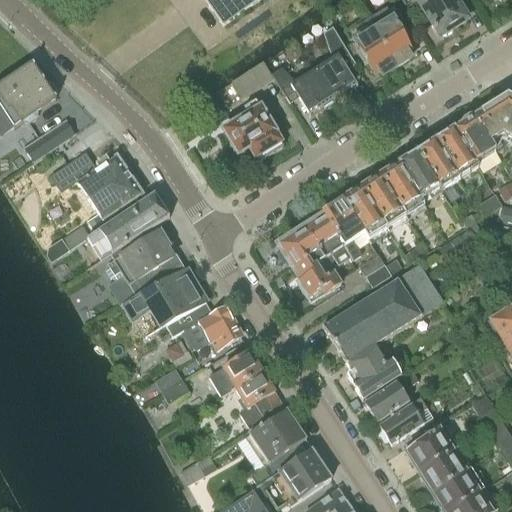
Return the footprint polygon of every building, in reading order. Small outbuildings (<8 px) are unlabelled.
[(202,0),(222,26),(257,0),(202,0)] [(453,30),(466,22),(452,0),(416,0),(415,1),(434,30),(432,31),(434,33),(435,32),(439,39),(441,38),(445,38),(451,34),(453,30)] [(411,54),(404,41),(405,40),(398,28),(396,29),(390,20),(391,20),(385,10),(366,23),(396,70),(409,61),(407,57),(411,54)] [(396,70),(366,23),(353,31),(358,39),(352,43),(358,53),(356,54),(364,66),(366,65),(374,78),(378,75),(381,79),(396,70)] [(352,85),(339,64),(348,58),(334,37),(331,31),(322,37),(324,43),(330,58),(320,64),(322,68),(314,73),(333,103),(345,96),(342,91),(352,85)] [(5,85),(0,88),(0,100),(6,111),(1,114),(12,131),(23,123),(28,126),(36,121),(35,115),(55,102),(54,101),(56,96),(50,86),(44,86),(31,67),(5,85)] [(333,103),(314,73),(304,80),(302,76),(292,83),(280,71),(270,78),(284,99),(293,94),(306,114),(316,108),(319,112),(333,103)] [(237,82),(247,98),(251,95),(242,79),(237,82)] [(511,103),(506,100),(474,120),(490,147),(502,140),(502,139),(511,123),(511,103)] [(237,124),(222,133),(228,143),(228,147),(232,153),(235,155),(236,157),(247,150),(256,165),(282,150),(264,120),(266,119),(264,117),(263,118),(254,103),(242,110),(244,114),(234,120),(237,124)] [(75,133),(67,120),(47,133),(55,146),(75,133)] [(490,147),(474,120),(455,132),(476,166),(495,154),(492,151),(490,147)] [(511,123),(502,139),(502,140),(511,145),(511,123)] [(429,132),(428,133),(433,140),(434,139),(439,136),(434,129),(429,132)] [(455,132),(437,144),(460,182),(479,170),(476,166),(455,132)] [(437,144),(418,155),(442,193),(460,182),(437,144)] [(418,155),(400,167),(423,205),(442,193),(418,155)] [(84,158),(50,180),(61,196),(75,187),(97,219),(86,226),(93,237),(112,223),(109,217),(139,197),(140,198),(141,198),(116,160),(95,174),(84,158)] [(400,167),(381,179),(406,220),(425,208),(423,205),(400,167)] [(381,179),(362,190),(388,231),(406,220),(381,179)] [(498,192),(503,203),(511,198),(511,187),(511,186),(498,192)] [(388,231),(362,190),(343,203),(364,236),(368,244),(388,231)] [(88,240),(86,242),(91,251),(99,263),(111,255),(115,253),(159,226),(168,220),(153,197),(143,203),(112,223),(93,237),(88,240)] [(364,236),(343,203),(323,215),(352,262),(359,258),(351,244),(364,236)] [(511,211),(501,209),(498,224),(511,227),(511,211)] [(352,262),(323,215),(303,228),(327,267),(333,263),(337,269),(350,261),(351,263),(352,262)] [(106,266),(105,273),(109,281),(116,283),(122,280),(127,289),(129,288),(137,300),(184,273),(175,257),(172,259),(168,251),(170,250),(169,248),(172,247),(159,226),(115,253),(118,257),(119,259),(106,266)] [(327,267),(303,228),(288,237),(290,242),(277,250),(291,271),(307,261),(312,270),(317,267),(325,279),(331,275),(326,267),(327,267)] [(47,251),(45,258),(50,266),(86,242),(88,240),(82,229),(47,251)] [(486,255),(469,230),(442,248),(448,258),(443,261),(453,277),(486,255)] [(395,263),(385,269),(378,258),(358,271),(372,292),(402,273),(395,263)] [(332,275),(331,275),(325,279),(317,267),(312,270),(307,261),(291,271),(300,285),(297,287),(306,302),(320,293),(323,298),(340,288),(332,275)] [(396,336),(426,317),(440,308),(441,307),(417,270),(323,329),(323,328),(321,329),(327,339),(325,340),(326,341),(327,340),(338,357),(336,358),(337,359),(339,358),(344,366),(343,367),(343,368),(344,367),(376,349),(378,347),(396,336)] [(137,300),(123,308),(132,325),(143,343),(167,330),(171,338),(172,340),(176,338),(180,336),(183,334),(197,326),(211,317),(184,273),(137,300)] [(197,326),(183,334),(194,354),(210,345),(214,354),(239,340),(238,337),(238,334),(236,329),(233,328),(223,310),(211,317),(197,326)] [(511,311),(489,328),(511,363),(511,311)] [(483,332),(474,338),(487,359),(497,353),(483,332)] [(385,364),(376,349),(344,367),(347,372),(346,378),(361,402),(400,378),(390,361),(385,364)] [(248,355),(207,381),(219,402),(234,393),(262,376),(248,355)] [(407,403),(401,395),(418,384),(412,374),(363,406),(376,426),(407,406),(407,403)] [(262,376),(234,393),(247,413),(237,419),(245,430),(280,407),(273,396),(273,395),(262,376)] [(182,386),(162,399),(168,410),(189,396),(183,386),(182,386)] [(511,441),(499,420),(486,399),(472,408),(479,420),(471,425),(483,444),(491,439),(508,465),(499,470),(511,490),(511,441)] [(419,402),(409,408),(377,429),(390,449),(423,427),(417,418),(425,413),(419,402)] [(285,414),(284,414),(264,428),(262,427),(249,436),(259,451),(253,454),(262,469),(248,478),(255,490),(291,467),(291,466),(284,456),(304,442),(285,414)] [(421,477),(458,453),(449,439),(443,430),(406,454),(412,463),(411,466),(415,473),(419,474),(421,477)] [(310,453),(291,466),(291,467),(255,490),(249,494),(250,497),(253,496),(262,511),(285,511),(330,483),(310,453)] [(433,501),(472,475),(458,453),(421,477),(425,484),(424,487),(428,494),(432,494),(433,497),(433,500),(433,501)] [(188,489),(215,473),(207,460),(180,475),(188,489)] [(456,511),(485,494),(478,484),(472,475),(433,501),(437,507),(440,507),(443,511),(456,511)] [(350,511),(337,493),(308,511),(350,511)] [(495,511),(491,505),(485,494),(456,511),(495,511)] [(262,511),(253,496),(250,497),(228,511),(262,511)]
